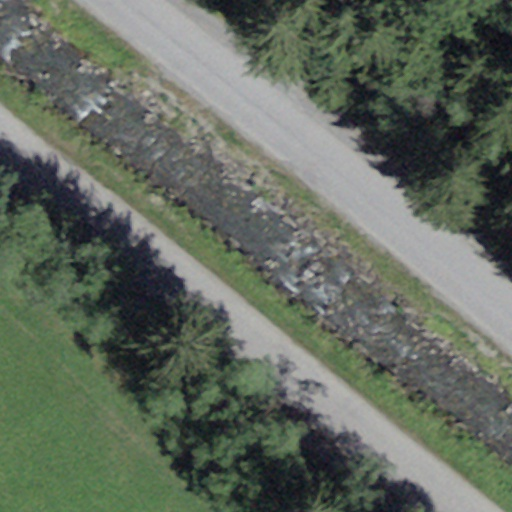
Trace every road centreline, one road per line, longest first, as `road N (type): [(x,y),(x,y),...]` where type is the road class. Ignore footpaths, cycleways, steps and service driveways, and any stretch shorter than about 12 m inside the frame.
road 1 (unclassified): [(464,511),(0,135)]
road 2 (unclassified): [(113,0),(511,324)]
